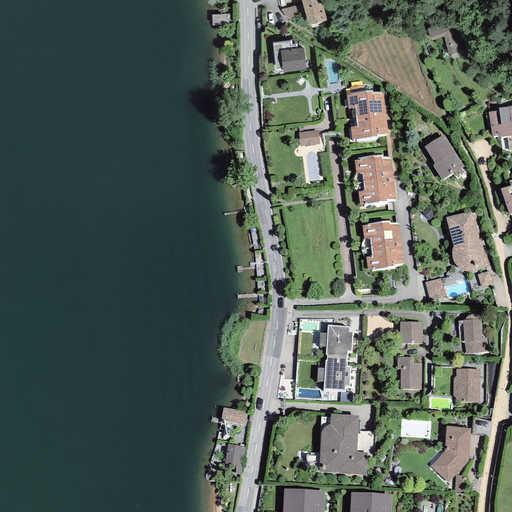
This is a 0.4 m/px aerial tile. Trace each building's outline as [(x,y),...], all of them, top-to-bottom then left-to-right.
[(327,20),(321,0),(301,0),(302,4),(307,20),(308,26),(327,20)] [(307,20),(302,4),(281,10),(285,16),(290,20),(297,21),(304,21),(307,20)] [(229,14),(211,15),(212,26),(230,25),(229,14)] [(446,32),(449,49),(464,46),(458,18),(429,24),(432,35),(446,32)] [(291,41),(272,43),(276,70),(282,69),(283,72),(306,69),(303,48),(297,49),(296,44),(292,44),(291,41)] [(355,107),(356,119),(385,115),(383,92),(373,93),(373,91),(346,94),(348,108),(355,107)] [(499,111),(488,112),(492,136),(499,135),(499,137),(507,136),(509,150),(511,149),(511,105),(498,108),(499,111)] [(387,133),(385,115),(356,119),(357,126),(350,127),(351,140),(377,137),(377,134),(387,133)] [(318,130),(298,133),(300,147),(320,145),(318,130)] [(444,135),(424,147),(435,164),(432,166),(442,180),(452,173),(457,179),(464,171),(461,168),(464,167),(444,135)] [(381,157),(354,160),(355,174),(362,173),(364,191),(358,191),(359,204),(387,201),(386,199),(396,198),(391,159),(382,160),(381,157)] [(510,186),(501,189),(509,214),(511,213),(511,179),(509,181),(510,186)] [(471,211),(446,218),(454,247),(453,249),(452,252),(453,256),(453,259),(455,264),(459,268),(463,270),(467,271),(472,271),(488,267),(471,211)] [(367,225),(362,226),(363,239),(370,238),(372,256),(366,257),(368,270),(371,269),(371,270),(393,267),(393,264),(403,263),(398,223),(391,224),(390,221),(367,224),(367,225)] [(488,271),(477,275),(482,288),(493,284),(488,271)] [(442,278),(425,283),(430,301),(447,296),(442,278)] [(457,321),(460,342),(464,341),(466,354),(488,351),(487,337),(482,337),(480,320),(480,318),(478,316),(475,315),(472,314),(469,315),(467,317),(465,318),(465,320),(457,321)] [(422,323),(400,322),(400,343),(422,344),(422,323)] [(328,325),(326,354),(327,355),(327,360),(325,360),(323,390),(345,391),(345,386),(349,387),(350,367),(346,367),(347,352),(351,352),(352,332),(349,332),(349,327),(328,325)] [(414,358),(397,357),(397,369),(400,369),(400,389),(421,390),(421,364),(414,364),(414,358)] [(480,370),(455,369),(456,376),(453,379),(453,395),(455,398),(455,403),(479,403),(480,370)] [(247,412),(223,407),(221,421),(245,425),(247,412)] [(358,415),(330,414),(329,425),(326,426),(323,428),(321,432),(321,434),(319,472),(366,475),(367,453),(357,452),(358,415)] [(470,428),(446,426),(444,451),(430,466),(448,482),(468,461),(470,428)] [(246,448),(227,444),(224,464),(236,465),(235,474),(241,475),(246,448)] [(464,477),(456,475),(454,494),(463,494),(464,477)] [(323,511),(324,491),(283,490),(281,511),(323,511)] [(391,511),(392,494),(350,493),(349,511),(391,511)]
